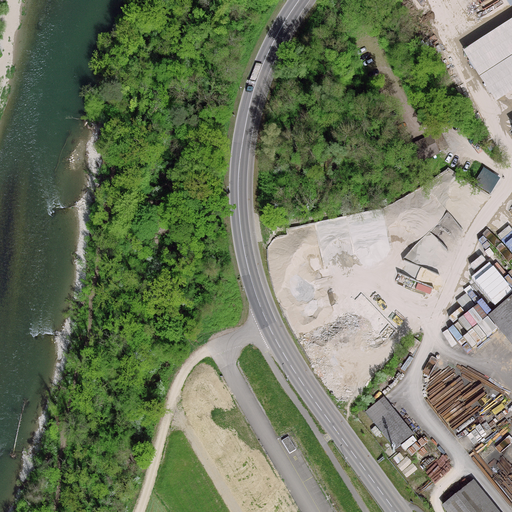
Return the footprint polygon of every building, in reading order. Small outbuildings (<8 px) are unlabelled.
[(511,95),(511,27),(473,53),(504,100),(511,95)] [(353,45),(373,33),(371,30),(352,42),(353,45)] [(429,138),(402,151),(410,167),(437,154),(429,138)] [(511,297),(488,317),(499,330),(511,319),(511,297)] [(412,435),(382,398),(364,413),(394,450),(412,435)] [(486,511),(466,487),(443,506),(447,511),(486,511)]
